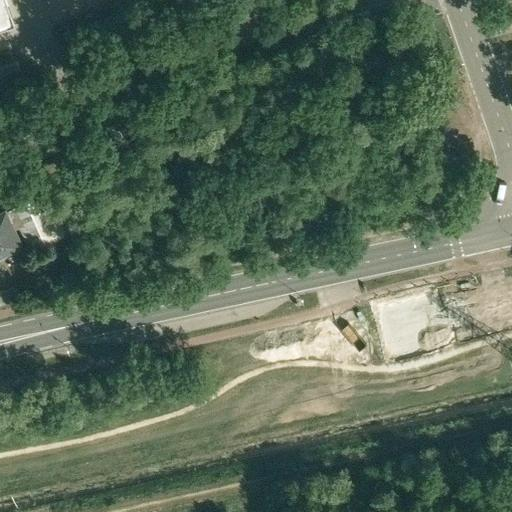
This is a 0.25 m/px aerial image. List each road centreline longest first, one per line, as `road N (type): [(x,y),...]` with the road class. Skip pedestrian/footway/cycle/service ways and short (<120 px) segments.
road 1 (track): [(511,406),(32,511)]
road 2 (residential): [(0,145),(218,48),(397,0)]
road 3 (tertiary): [(0,354),(273,284)]
road 4 (tertiary): [(273,284),(0,335)]
road 5 (tertiary): [(273,284),(511,233)]
road 6 (tertiary): [(511,162),(456,0)]
